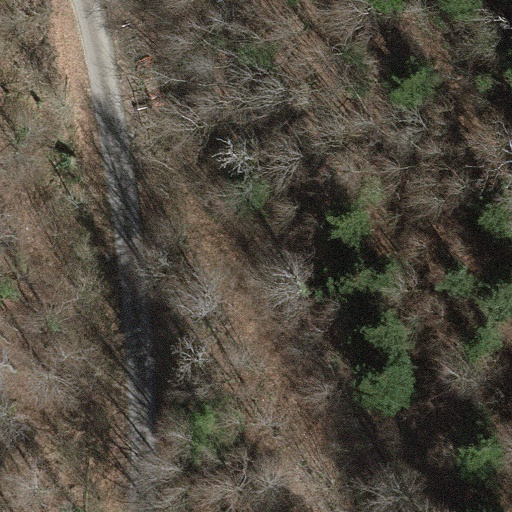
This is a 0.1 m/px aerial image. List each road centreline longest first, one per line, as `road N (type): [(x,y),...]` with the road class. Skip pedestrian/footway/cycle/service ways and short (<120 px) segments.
road 1 (track): [(110,50),(353,446),(380,511)]
road 2 (unclassified): [(130,511),(136,197),(96,0)]
